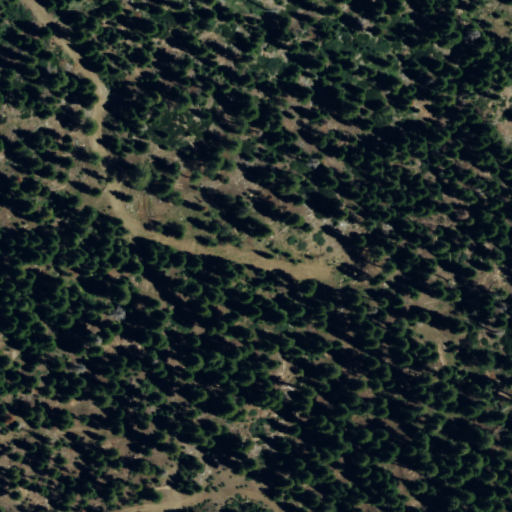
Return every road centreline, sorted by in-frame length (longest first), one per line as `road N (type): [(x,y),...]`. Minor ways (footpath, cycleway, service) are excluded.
road 1 (track): [(244,497),(278,426),(278,377),(266,350),(178,316),(131,229)]
road 2 (track): [(131,229),(94,129),(96,83),(34,0)]
road 3 (track): [(128,511),(244,497),(292,511)]
